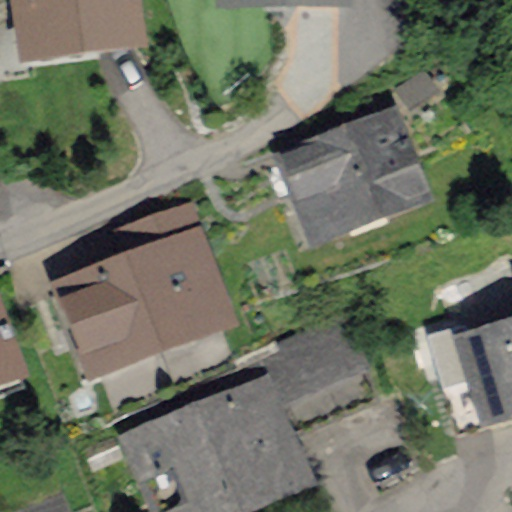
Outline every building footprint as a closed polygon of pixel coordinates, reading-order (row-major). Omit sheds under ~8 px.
[(132,0),(20,0),(30,83),(141,69),(132,0)] [(207,0),(208,13),(335,10),(334,0),(207,0)] [(0,146),(0,151),(12,185),(57,169),(43,131),(0,146)] [(420,231),(380,131),(252,182),(292,282),(420,231)] [(217,334),(181,246),(32,306),(68,394),(217,334)] [(0,401),(28,390),(0,315),(0,401)] [(386,394),(349,330),(267,376),(304,441),(386,394)] [(511,430),(511,342),(445,360),(467,442),(511,430)] [(249,511),(317,479),(267,376),(101,456),(128,511),(249,511)] [(75,511),(69,495),(27,511),(75,511)]
